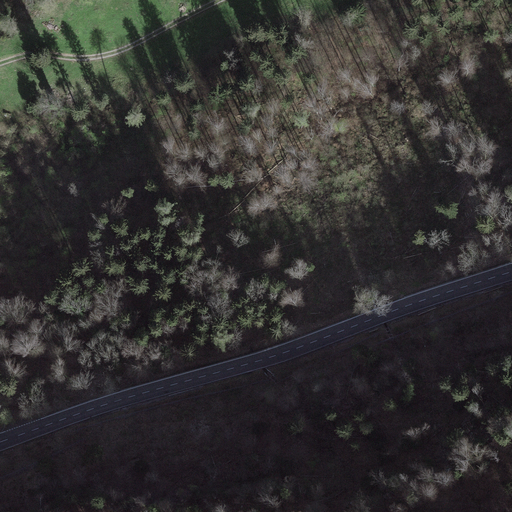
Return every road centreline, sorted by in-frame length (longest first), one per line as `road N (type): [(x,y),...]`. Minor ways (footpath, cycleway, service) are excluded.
road 1 (primary): [(511,272),(0,442)]
road 2 (track): [(0,63),(113,52),(222,0)]
